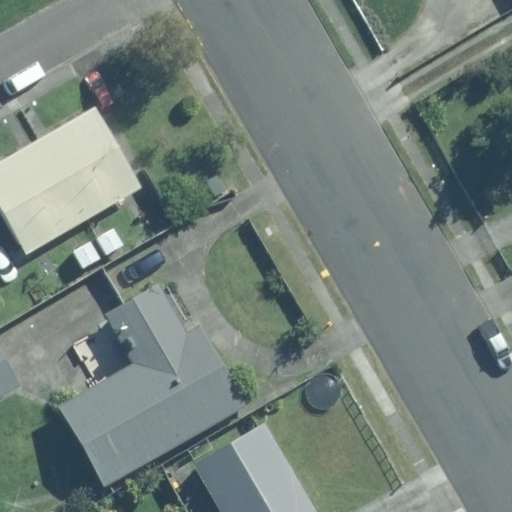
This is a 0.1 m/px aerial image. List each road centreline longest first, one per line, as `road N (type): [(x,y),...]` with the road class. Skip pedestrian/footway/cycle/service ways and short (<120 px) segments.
road 1 (tertiary): [(511,487),(229,0)]
road 2 (residential): [(136,0),(0,77)]
